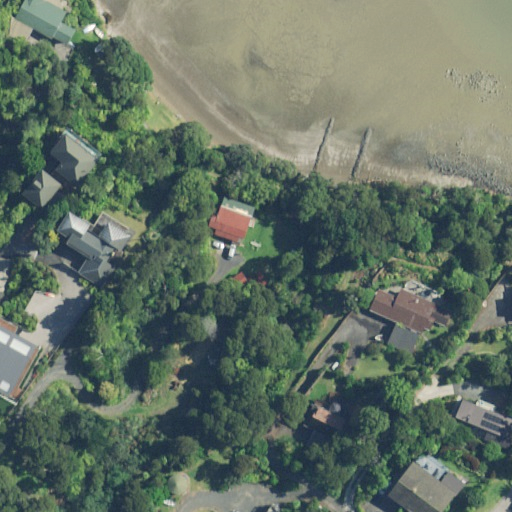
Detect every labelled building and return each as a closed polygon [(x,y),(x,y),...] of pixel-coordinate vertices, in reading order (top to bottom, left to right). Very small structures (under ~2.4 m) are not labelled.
[(25,0),(8,34),(25,43),(33,28),(67,46),(76,29),(61,22),(67,10),(47,0),(25,0)] [(94,143),(73,127),(52,153),(63,161),(56,169),(78,186),(105,152),(94,143)] [(62,184),(42,170),(23,195),(43,209),(62,184)] [(218,206),(210,232),(242,243),(251,217),(256,204),(226,194),(222,207),(218,206)] [(91,224),(70,211),(58,230),(71,238),(68,243),(90,257),(80,273),(103,288),(117,266),(110,262),(118,249),(122,251),(132,235),(110,221),(101,236),(88,229),(91,224)] [(259,265),(249,273),(245,269),(232,279),(252,303),(261,296),(274,285),(259,265)] [(398,322),(424,334),(425,331),(429,332),(434,320),(446,326),(452,311),(402,289),(398,298),(379,290),(370,310),(398,322)] [(0,388),(11,394),(37,345),(1,326),(0,328),(0,388)] [(420,334),(396,326),(390,345),(414,353),(420,334)] [(219,342),(209,356),(220,364),(230,350),(219,342)] [(341,410),(338,415),(330,411),(332,406),(318,399),(315,403),(305,425),(314,429),(306,446),(328,457),(347,419),(350,415),(341,410)] [(429,472),(416,462),(390,495),(412,511),(442,511),(465,483),(437,462),(429,472)] [(186,490),(187,488),(188,486),(188,485),(188,483),(188,482),(188,480),(187,478),(186,477),(185,476),(183,475),(182,474),(180,473),(178,473),(177,473),(175,474),(173,475),(172,476),(171,477),(170,478),(169,480),(169,482),(168,483),(169,485),(169,487),(170,488),(171,490),(172,491),(173,492),(175,493),(177,493),(178,493),(180,493),(182,493),(183,492),(185,491),(186,490)] [(249,482),(236,480),(235,491),(248,493),(249,482)]
